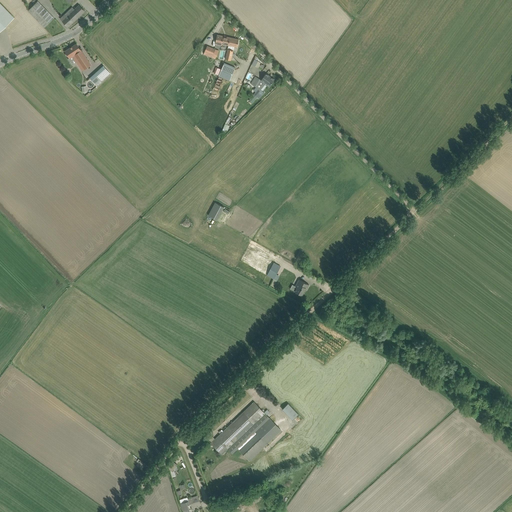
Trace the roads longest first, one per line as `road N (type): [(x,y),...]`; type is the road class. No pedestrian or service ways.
road 1 (track): [(125,511),(192,423),(413,210)]
road 2 (track): [(413,210),(286,82)]
road 3 (track): [(413,210),(511,117)]
road 4 (unclassified): [(0,63),(74,33),(113,0)]
